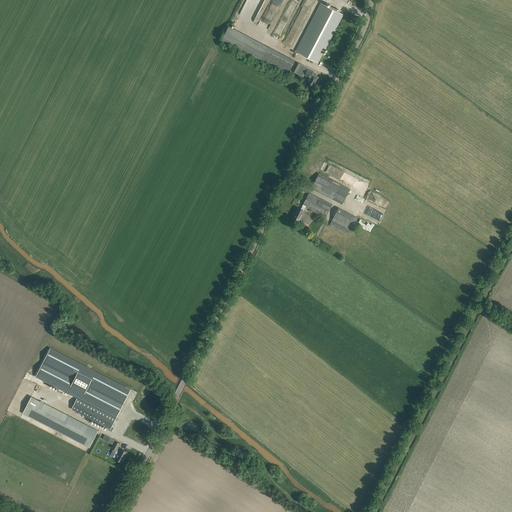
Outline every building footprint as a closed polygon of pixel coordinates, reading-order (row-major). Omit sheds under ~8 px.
[(321,3),(296,51),(318,63),(343,14),(321,3)] [(228,26),(221,40),(288,74),(295,61),(228,26)] [(296,61),(291,70),(296,73),(301,64),(296,61)] [(310,77),(307,83),(314,86),(319,77),(315,75),(316,73),(308,69),(305,75),(310,77)] [(332,175),(336,169),(326,164),(323,170),(332,175)] [(333,178),(363,190),(366,183),(336,170),(333,178)] [(319,174),(311,188),(342,204),(350,189),(319,174)] [(293,213),(291,217),(299,221),(306,207),(326,217),(332,204),(309,193),(301,209),(298,207),(294,214),(293,213)] [(386,209),(389,202),(375,195),(372,201),(386,209)] [(357,217),(338,208),(330,224),(344,231),(349,222),(354,225),(357,217)] [(376,210),(373,217),(381,220),(384,213),(376,210)] [(50,348),(36,376),(58,388),(64,391),(77,398),(71,409),(108,428),(107,429),(112,431),(113,428),(112,427),(131,389),(50,348)] [(31,397),(22,414),(89,448),(98,431),(31,397)] [(105,435),(102,439),(108,442),(113,445),(112,448),(114,449),(110,455),(115,458),(122,462),(128,452),(121,448),(120,448),(118,447),(120,443),(115,441),(115,440),(110,438),(105,435)]
